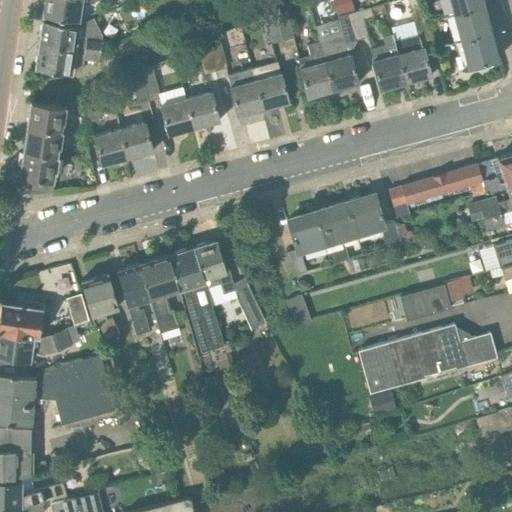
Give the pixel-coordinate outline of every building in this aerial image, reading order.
[(45,0),(43,16),(78,21),(80,6),(92,2),(95,0),(45,0)] [(334,0),(338,16),(353,11),(350,0),(334,0)] [(421,0),(408,0),(418,35),(395,42),(406,84),(432,77),(424,46),(433,44),(421,0)] [(482,0),(449,0),(454,14),(484,5),(482,0)] [(484,5),(454,14),(461,40),(491,32),(484,5)] [(286,8),(276,13),(283,40),(293,38),(286,8)] [(370,8),(350,14),(357,39),(367,36),(363,20),(373,17),(370,8)] [(283,40),(276,13),(265,18),(271,43),(283,40)] [(357,39),(350,14),(338,17),(340,21),(344,35),(345,43),(356,39),(357,42),(358,41),(357,39)] [(94,18),(78,25),(43,21),(42,23),(40,24),(40,30),(41,33),(39,44),(74,49),(80,50),(85,46),(87,38),(102,40),(102,35),(94,18)] [(491,32),(461,40),(468,67),(499,59),(491,32)] [(406,84),(395,42),(392,34),(383,37),(385,45),(370,49),(382,91),(406,84)] [(359,83),(351,54),(349,55),(345,43),(344,35),(321,42),(333,90),(359,83)] [(85,46),(100,48),(102,40),(87,38),(85,46)] [(220,40),(208,43),(216,70),(227,67),(220,40)] [(333,90),(321,42),(309,45),(312,55),(300,58),(310,96),(333,90)] [(216,70),(208,43),(197,46),(204,73),(216,70)] [(74,49),(39,44),(38,55),(36,56),(35,61),(36,63),(35,68),(71,73),(73,54),(74,49)] [(100,48),(85,46),(85,48),(84,58),(99,60),(100,48)] [(278,61),(252,68),(264,110),(289,103),(278,61)] [(142,73),(149,100),(159,97),(152,68),(142,73)] [(264,110),(252,68),(228,74),(239,116),(264,110)] [(149,100),(142,73),(131,78),(137,103),(149,100)] [(211,92),(186,98),(194,128),(219,121),(211,92)] [(98,122),(102,96),(95,95),(90,96),(86,120),(98,122)] [(194,128),(186,98),(160,105),(168,135),(194,128)] [(31,101),(27,126),(62,131),(62,130),(60,129),(61,122),(64,123),(66,106),(31,101)] [(119,129),(128,159),(152,152),(144,122),(142,114),(129,118),(131,126),(119,129)] [(62,131),(27,126),(23,151),(56,155),(57,147),(60,148),(62,131)] [(128,159),(119,129),(94,136),(103,165),(128,159)] [(487,155),(495,151),(489,141),(481,145),(487,155)] [(56,155),(23,151),(19,176),(52,180),(53,172),(56,172),(59,155),(56,155)] [(507,184),(511,183),(511,152),(477,162),(486,191),(507,184)] [(466,166),(471,183),(475,194),(486,191),(477,162),(466,166)] [(455,169),(460,186),(471,183),(466,166),(455,169)] [(445,172),(451,194),(462,191),(460,186),(455,169),(445,172)] [(434,176),(440,197),(451,194),(445,172),(434,176)] [(423,179),(429,201),(440,197),(434,176),(423,179)] [(412,182),(419,204),(429,201),(423,179),(412,182)] [(401,186),(408,207),(419,204),(412,182),(401,186)] [(511,210),(511,183),(507,184),(511,197),(497,201),(496,196),(466,205),(471,221),(483,218),(483,219),(511,210)] [(410,213),(408,207),(401,186),(388,190),(397,217),(410,213)] [(347,201),(357,234),(382,227),(387,247),(400,243),(395,226),(393,220),(383,223),(374,194),(347,201)] [(316,211),(326,243),(357,234),(347,201),(316,211)] [(511,210),(483,219),(486,230),(511,221),(511,210)] [(326,243),(316,211),(288,219),(297,248),(286,251),(293,274),(305,270),(299,250),(326,243)] [(395,226),(400,243),(410,241),(405,223),(395,226)] [(194,247),(204,280),(206,285),(206,287),(221,282),(223,292),(234,288),(237,298),(252,293),(244,277),(233,282),(226,256),(222,257),(217,240),(194,247)] [(511,240),(510,241),(511,247),(496,252),(497,255),(501,268),(511,264),(511,240)] [(168,255),(178,289),(178,290),(181,289),(191,319),(204,315),(214,347),(223,344),(222,341),(206,287),(206,285),(204,280),(194,247),(168,255)] [(140,263),(150,298),(161,331),(178,326),(173,310),(170,311),(165,293),(178,289),(168,255),(140,263)] [(150,298),(140,263),(118,270),(137,333),(150,329),(144,309),(140,310),(139,306),(136,307),(135,302),(150,298)] [(62,289),(79,286),(76,264),(46,268),(49,282),(60,280),(62,289)] [(511,264),(501,268),(505,280),(511,277),(511,264)] [(106,318),(104,312),(119,307),(108,273),(81,281),(92,316),(103,340),(120,332),(112,316),(106,318)] [(469,276),(445,283),(444,283),(449,302),(462,298),(461,295),(473,291),(469,276)] [(312,288),(310,282),(302,279),(296,281),(300,292),(312,288)] [(451,308),(449,302),(444,283),(400,296),(407,320),(451,308)] [(66,298),(75,326),(90,321),(81,293),(66,298)] [(251,329),(266,323),(252,293),(237,298),(238,300),(251,329)] [(296,325),(311,320),(301,295),(286,299),(296,325)] [(1,303),(0,312),(0,331),(38,338),(43,305),(19,301),(18,306),(1,303)] [(459,340),(455,324),(358,350),(370,393),(497,357),(496,352),(489,332),(459,340)] [(38,338),(0,331),(0,373),(26,376),(30,352),(45,354),(70,345),(80,341),(75,326),(38,338)] [(228,340),(222,341),(223,344),(226,352),(231,350),(228,340)] [(26,376),(0,373),(0,436),(30,437),(30,426),(32,407),(40,408),(41,398),(55,399),(61,424),(75,420),(75,421),(115,410),(100,355),(62,365),(36,377),(26,376)] [(511,372),(510,373),(501,376),(504,385),(511,382),(511,372)] [(254,405),(269,400),(263,382),(248,387),(254,405)] [(395,409),(390,391),(369,397),(374,415),(395,409)] [(297,411),(294,403),(286,407),(289,415),(297,411)] [(511,407),(477,418),(489,460),(508,454),(502,431),(511,428),(511,407)] [(155,428),(152,420),(145,422),(147,430),(155,428)] [(373,432),(370,421),(362,424),(365,435),(373,432)] [(30,437),(0,436),(0,476),(20,477),(29,474),(30,437)] [(146,457),(160,453),(157,442),(143,446),(146,457)] [(395,477),(392,467),(377,471),(380,481),(395,477)] [(225,480),(222,469),(209,473),(212,484),(225,480)] [(0,480),(0,507),(19,508),(41,502),(65,496),(62,483),(21,493),(21,481),(0,480)] [(194,511),(190,496),(127,511),(194,511)] [(52,511),(78,511),(75,497),(50,503),(52,511)] [(19,508),(0,507),(0,511),(43,511),(41,502),(19,508)]
